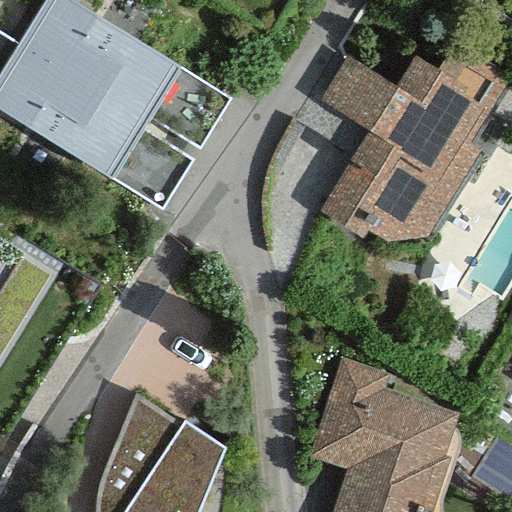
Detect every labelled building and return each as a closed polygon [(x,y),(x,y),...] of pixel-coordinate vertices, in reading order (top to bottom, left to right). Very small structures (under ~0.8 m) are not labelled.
[(235,90),(90,0),(39,0),(0,62),(0,97),(165,201),(235,90)] [(511,0),(491,0),(511,12),(511,0)] [(453,46),(437,71),(414,58),(397,89),(345,59),(321,100),(372,130),(323,214),(363,237),(367,229),(386,240),(426,239),(479,153),(467,145),(508,80),(453,46)] [(386,378),(344,364),(311,458),(342,469),(327,511),(436,511),(436,509),(453,458),(449,457),(463,415),(382,387),(386,378)] [(194,511),(220,449),(136,398),(103,477),(96,504),(96,511),(194,511)]
